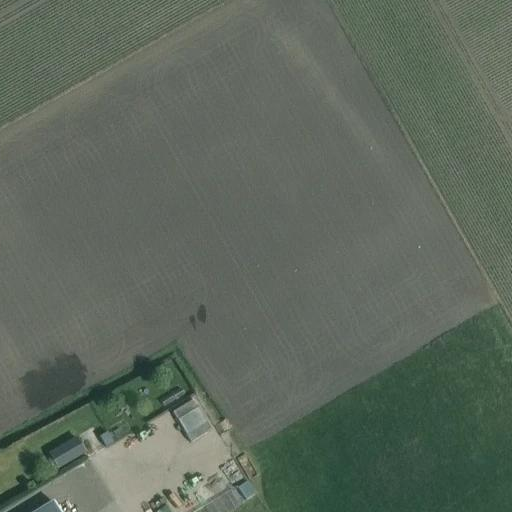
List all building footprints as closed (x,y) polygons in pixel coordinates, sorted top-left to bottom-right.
[(207,394),(187,404),(204,435),(224,424),(207,394)] [(75,438),(56,449),(65,466),(85,454),(75,438)] [(259,446),(249,449),(259,473),(268,469),(259,446)] [(262,474),(251,478),(257,493),(268,488),(262,474)] [(192,503),(216,492),(211,480),(186,491),(192,503)] [(156,511),(183,511),(179,501),(156,511)]
